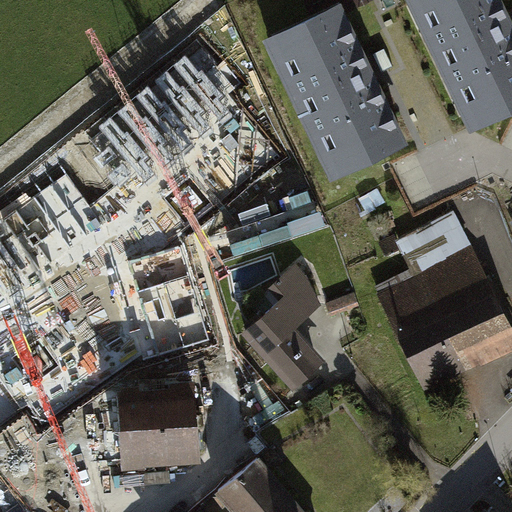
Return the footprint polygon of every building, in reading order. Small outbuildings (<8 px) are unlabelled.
[(335,0),(272,30),(338,172),(404,141),(337,0),(335,0)] [(408,0),(471,131),(511,112),(511,23),(511,21),(501,0),(408,0)] [(511,327),(454,211),(397,238),(394,239),(393,245),(405,271),(372,286),(423,392),(511,349),(511,327)] [(146,227),(116,239),(138,292),(167,280),(146,227)] [(298,261),(267,289),(279,307),(244,332),(291,396),(327,370),(295,326),(324,305),(298,261)] [(0,337),(77,305),(61,268),(0,293),(0,337)] [(40,354),(40,366),(73,364),(72,352),(40,354)] [(203,463),(198,385),(122,390),(126,467),(203,463)] [(302,511),(256,456),(217,488),(237,511),(302,511)]
